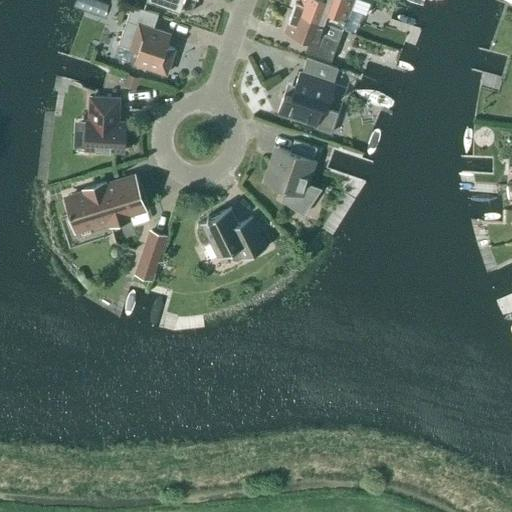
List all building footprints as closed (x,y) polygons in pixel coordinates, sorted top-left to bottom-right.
[(152,0),(180,10),(180,9),(191,13),(194,2),(190,1),(190,0),(152,0)] [(295,0),(291,12),(342,31),(353,0),(328,0),(327,0),(296,0),(297,0),(295,0)] [(166,74),(174,48),(166,46),(170,34),(153,29),(158,14),(131,5),(114,56),(134,63),(166,74)] [(331,61),(342,31),(291,12),(288,20),(289,21),(285,31),(313,42),(308,53),(331,61)] [(333,83),(338,68),(307,57),(302,73),(299,72),(291,95),(284,93),(277,112),(315,125),(314,128),(315,128),(316,128),(331,133),(339,111),(327,107),(335,84),(333,83)] [(134,92),(139,78),(126,74),(121,88),(134,92)] [(117,121),(118,99),(91,97),(89,120),(86,120),(85,148),(124,151),(126,122),(117,121)] [(274,146),(262,182),(287,190),(284,201),(303,215),(321,188),(308,183),(315,160),(312,159),(316,147),(294,140),(290,151),(274,146)] [(144,208),(134,177),(106,185),(105,182),(83,189),(84,192),(66,198),(76,230),(108,219),(110,224),(129,218),(128,213),(144,208)] [(237,223),(230,209),(231,208),(231,207),(210,217),(207,216),(206,219),(200,222),(200,223),(201,223),(217,256),(216,256),(217,258),(229,252),(232,259),(236,260),(241,258),(242,259),(267,247),(266,245),(265,246),(251,218),(252,217),(252,216),(237,223)] [(150,277),(164,236),(151,231),(136,273),(150,277)]
